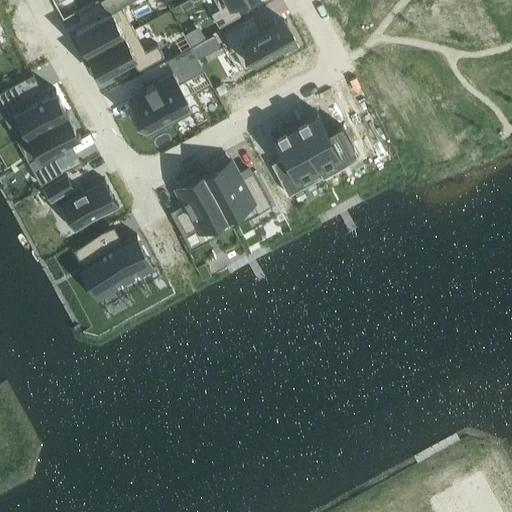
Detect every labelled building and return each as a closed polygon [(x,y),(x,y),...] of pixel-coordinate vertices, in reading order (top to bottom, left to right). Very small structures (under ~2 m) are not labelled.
[(78,35),(75,37),(82,50),(85,48),(88,53),(133,28),(121,5),(130,0),(100,0),(107,13),(75,30),(78,35)] [(215,0),(219,7),(212,11),(211,12),(218,25),(240,14),(234,3),(239,0),(215,0)] [(253,16),(222,33),(232,50),(234,49),(244,68),(279,49),(295,41),(293,37),(284,20),(262,31),(253,16)] [(133,28),(88,53),(100,76),(132,59),(138,69),(164,55),(157,43),(145,50),(133,28)] [(192,46),(197,57),(219,45),(213,35),(192,46)] [(190,46),(171,56),(184,80),(203,69),(191,46),(190,46)] [(33,73),(0,90),(0,104),(7,117),(16,112),(28,132),(26,133),(26,134),(68,111),(67,111),(66,111),(55,90),(56,89),(55,88),(44,94),(42,95),(31,75),(33,74),(33,73)] [(145,88),(129,96),(137,111),(133,113),(134,114),(146,136),(170,123),(192,111),(177,83),(172,73),(156,82),(155,79),(143,85),(145,88)] [(68,111),(26,134),(26,135),(28,134),(40,154),(30,159),(42,181),(40,182),(40,183),(79,162),(81,161),(80,160),(78,161),(67,141),(69,140),(80,134),(80,133),(78,134),(67,112),(68,112),(68,111)] [(317,111),(294,123),(318,167),(323,176),(358,156),(341,124),(328,131),(317,111)] [(284,157),(271,164),(283,186),(318,167),(294,123),(272,135),(284,157)] [(204,172),(203,173),(226,214),(232,226),(256,213),(269,205),(271,208),(272,207),(252,170),(243,175),(238,174),(236,171),(230,160),(205,174),(204,172)] [(183,208),(172,214),(172,216),(175,214),(181,226),(179,227),(179,228),(182,227),(184,231),(182,233),(182,234),(198,226),(206,240),(232,226),(226,214),(203,173),(177,187),(185,202),(183,208)] [(66,175),(43,187),(51,201),(74,189),(66,175)] [(104,178),(60,202),(74,229),(119,205),(104,178)] [(109,229),(74,248),(82,264),(78,266),(79,267),(83,265),(95,288),(113,278),(116,284),(138,272),(139,275),(148,270),(149,271),(155,268),(154,266),(152,268),(135,236),(137,235),(137,234),(117,245),(109,229)] [(211,273),(204,261),(196,266),(202,278),(211,273)]
